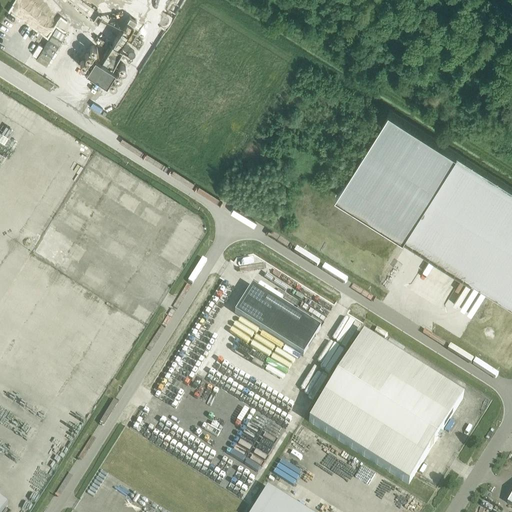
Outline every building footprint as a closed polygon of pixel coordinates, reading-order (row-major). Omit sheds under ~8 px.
[(104,13),(109,2),(103,0),(93,0),(90,6),(104,13)] [(115,4),(121,11),(109,22),(112,25),(108,29),(111,31),(131,13),(119,0),(115,4)] [(55,28),(36,59),(46,66),(65,34),(55,28)] [(85,71),(106,84),(114,70),(94,57),(85,71)] [(389,113),(336,196),(404,239),(457,155),(457,154),(390,111),(389,113)] [(457,155),(404,239),(430,255),(435,247),(468,268),(463,276),(511,307),(511,188),(457,154),(457,155)] [(84,205),(80,215),(84,217),(88,207),(84,205)] [(71,214),(65,222),(75,229),(81,221),(71,214)] [(138,251),(144,242),(139,240),(134,249),(138,251)] [(126,262),(139,266),(142,257),(130,252),(126,262)] [(302,357),(320,329),(251,286),(234,314),(302,357)] [(112,301),(117,292),(113,289),(108,299),(112,301)] [(301,299),(295,305),(302,311),(307,305),(301,299)] [(21,333),(26,336),(22,342),(28,346),(34,334),(24,328),(21,333)] [(462,398),(362,336),(308,422),(408,485),(462,398)] [(251,511),(304,511),(267,488),(251,511)]
